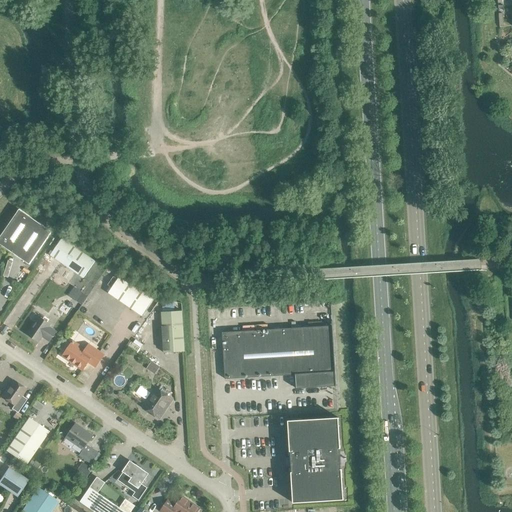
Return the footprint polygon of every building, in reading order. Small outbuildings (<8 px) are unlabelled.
[(0,236),(0,244),(29,265),(52,232),(19,209),(0,236)] [(50,255),(83,278),(95,262),(62,239),(50,255)] [(108,293),(142,316),(153,299),(119,276),(108,293)] [(78,290),(72,299),(81,304),(87,296),(78,290)] [(184,352),(182,311),(161,312),(164,353),(184,352)] [(27,334),(38,342),(42,337),(49,342),(56,332),(49,327),(50,325),(39,317),(27,334)] [(336,386),(333,326),(222,333),(225,379),(295,375),(295,389),(322,387),(322,389),(326,389),(326,387),(336,386)] [(88,362),(95,367),(103,355),(88,345),(85,350),(72,342),(70,345),(68,346),(64,350),(65,353),(62,356),(68,360),(71,359),(76,363),(77,366),(82,370),(88,362)] [(151,362),(146,369),(154,375),(159,367),(151,362)] [(1,397),(13,406),(11,409),(17,413),(24,403),(19,399),(26,390),(12,380),(1,397)] [(142,407),(157,417),(163,408),(165,410),(171,402),(169,400),(170,398),(167,396),(166,393),(163,391),(161,391),(155,388),(142,407)] [(5,451),(25,465),(48,431),(28,418),(5,451)] [(288,421),(293,503),(343,500),(338,418),(288,421)] [(78,456),(91,464),(99,453),(87,445),(93,436),(75,424),(65,438),(82,450),(78,456)] [(122,472),(119,476),(128,482),(126,486),(135,492),(132,497),(138,501),(141,497),(148,488),(142,483),(148,474),(130,461),(122,472)] [(97,477),(79,502),(93,511),(130,511),(135,506),(125,499),(119,508),(98,493),(105,483),(97,477)] [(21,510),(23,511),(49,511),(57,501),(37,487),(21,510)] [(160,511),(161,511),(196,511),(199,509),(181,497),(176,504),(173,505),(167,500),(160,511)]
